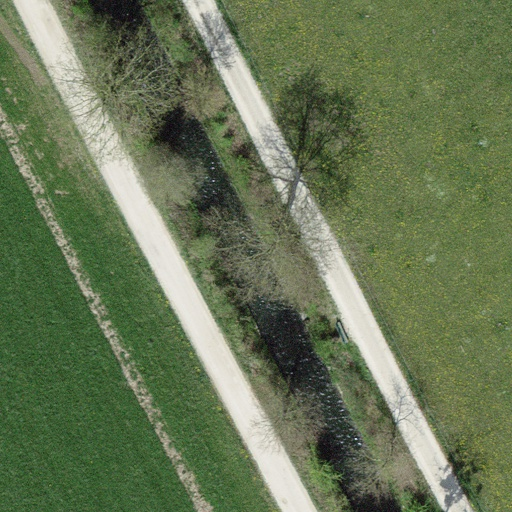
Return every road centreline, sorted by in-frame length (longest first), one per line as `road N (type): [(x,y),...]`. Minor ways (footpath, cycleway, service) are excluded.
road 1 (track): [(23,0),(288,511)]
road 2 (track): [(454,511),(192,0)]
